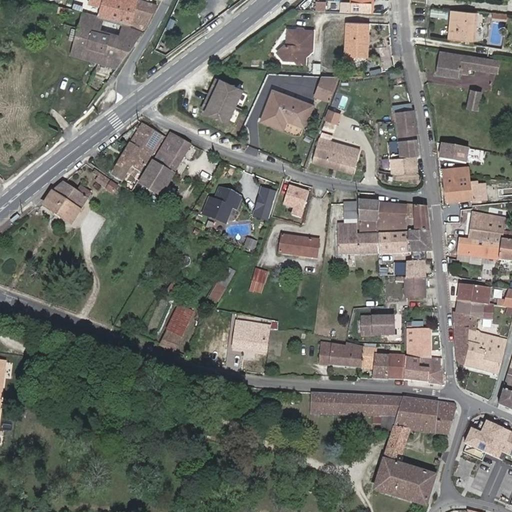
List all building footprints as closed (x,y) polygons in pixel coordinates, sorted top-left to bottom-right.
[(132,25),(138,0),(90,0),(89,4),(101,7),(98,16),(132,26),(132,25)] [(145,31),(158,5),(139,0),(138,0),(132,25),(145,31)] [(314,11),(325,11),(325,1),(314,1),(314,11)] [(68,9),(59,7),(58,14),(66,16),(68,9)] [(70,55),(118,69),(144,33),(131,28),(132,26),(98,16),(83,11),(78,28),(72,27),(69,38),(75,40),(70,55)] [(451,11),(449,40),(475,42),(478,14),(451,11)] [(371,24),(348,23),(346,55),(369,57),(371,24)] [(309,50),(313,50),(314,32),(305,32),(303,30),(295,29),(293,31),(287,31),(286,45),(279,52),(286,59),(294,59),(297,64),(303,64),(303,61),(309,56),(309,50)] [(500,61),(440,52),(436,74),(459,78),(459,73),(469,75),(470,69),(498,74),(500,61)] [(405,85),(404,76),(391,78),(393,87),(405,85)] [(330,103),(340,77),(324,77),(316,97),(330,103)] [(201,114),(228,125),(241,93),(215,82),(201,114)] [(479,110),(482,93),(470,91),(467,109),(479,110)] [(313,107),(274,92),(262,121),(284,130),(288,121),(305,128),(313,107)] [(394,118),(397,117),(397,113),(413,111),(412,104),(393,106),(394,118)] [(401,157),(418,157),(419,157),(415,111),(413,111),(397,113),(397,117),(401,154),(401,157)] [(338,116),(327,112),(323,121),(335,126),(338,116)] [(139,175),(145,165),(147,166),(164,137),(143,124),(112,175),(126,183),(124,187),(132,192),(141,176),(139,175)] [(191,145),(173,134),(162,153),(160,152),(140,185),(159,197),(191,145)] [(361,151),(330,142),(320,139),(312,162),(354,174),(361,151)] [(466,164),(469,149),(443,144),(441,153),(445,153),(443,160),(466,164)] [(471,163),(483,165),(485,151),(473,149),(471,163)] [(403,173),(419,173),(418,157),(401,157),(401,154),(392,155),(393,172),(403,172),(403,173)] [(472,203),(470,184),(468,169),(443,172),(446,206),(472,203)] [(119,187),(93,170),(92,173),(98,177),(95,182),(115,194),(119,187)] [(65,182),(52,192),(43,206),(73,226),(82,211),(81,210),(87,201),(91,195),(92,194),(80,187),(78,191),(65,182)] [(478,183),(470,184),(472,203),(477,203),(480,202),(479,200),(479,198),(478,186),(478,183)] [(259,195),(273,201),(276,192),(263,186),(259,195)] [(486,186),(478,186),(479,198),(487,197),(486,186)] [(302,193),(282,187),(278,200),(279,201),(299,206),(302,193)] [(234,195),(219,189),(215,200),(210,198),(205,209),(228,218),(232,207),(236,209),(239,202),(233,199),(234,195)] [(360,234),(377,233),(380,202),(380,201),(375,201),(375,194),(359,192),(360,234)] [(266,217),(273,201),(259,195),(252,211),(266,217)] [(299,206),(279,201),(277,208),(283,210),(283,208),(298,212),(299,206)] [(344,218),(357,218),(356,202),(344,202),(344,218)] [(379,233),(408,233),(408,205),(380,202),(377,233),(379,233)] [(408,233),(431,232),(428,207),(408,205),(408,233)] [(228,218),(205,209),(203,215),(226,223),(228,218)] [(457,255),(499,260),(504,232),(505,224),(506,220),(473,214),(469,239),(460,238),(457,255)] [(339,256),(380,255),(379,233),(377,233),(360,234),(359,234),(357,234),(357,223),(338,224),(339,256)] [(408,254),(433,253),(431,232),(408,233),(408,254)] [(511,232),(504,232),(499,260),(511,261),(511,232)] [(380,255),(408,254),(408,233),(379,233),(380,255)] [(279,253),(317,259),(320,240),(282,234),(279,253)] [(242,248),(253,252),(257,241),(246,237),(242,248)] [(204,262),(209,252),(204,249),(198,258),(204,262)] [(406,279),(422,279),(427,278),(427,262),(407,262),(406,279)] [(226,289),(236,272),(228,267),(217,284),(226,289)] [(268,272),(256,269),(252,282),(265,285),(268,272)] [(174,297),(182,283),(174,277),(165,292),(174,297)] [(422,279),(406,279),(406,298),(423,298),(422,279)] [(460,285),(458,303),(485,305),(484,319),(492,321),(494,306),(494,303),(490,302),(491,289),(460,285)] [(501,300),(502,291),(493,290),(492,299),(501,300)] [(511,290),(509,290),(505,301),(503,307),(504,308),(511,309),(511,308),(511,290)] [(485,305),(458,303),(456,313),(477,319),(484,321),(484,319),(485,305)] [(167,331),(181,338),(194,311),(180,304),(167,331)] [(460,366),(464,367),(468,347),(467,347),(469,331),(477,332),(477,319),(456,313),(453,312),(458,364),(460,366)] [(270,320),(238,314),(237,321),(269,326),(270,320)] [(362,317),(363,335),(395,333),(394,316),(362,317)] [(269,330),(271,331),(278,331),(279,322),(270,320),(269,326),(269,330)] [(269,326),(237,321),(236,329),(225,327),(222,350),(233,351),(233,349),(265,353),(269,330),(269,326)] [(407,329),(407,344),(432,345),(432,329),(413,329),(407,329)] [(174,352),(181,338),(167,331),(160,345),(174,352)] [(468,347),(464,367),(498,376),(507,340),(477,332),(469,331),(467,347),(468,347)] [(319,365),(361,369),(363,350),(363,348),(346,344),(346,347),(321,342),(319,365)] [(404,382),(443,385),(444,359),(432,357),(432,345),(407,344),(407,356),(404,356),(404,381),(404,382)] [(399,381),(404,381),(404,356),(375,354),(375,351),(363,350),(361,369),(374,370),(373,379),(399,381)] [(498,404),(511,410),(511,369),(510,369),(498,404)] [(375,491),(427,507),(428,507),(437,475),(402,465),(404,458),(402,457),(410,430),(449,435),(457,407),(453,404),(402,397),(311,393),(310,415),(372,416),(381,417),(397,417),(393,432),(375,491)] [(381,417),(372,416),(372,427),(381,427),(381,417)] [(381,432),(393,432),(397,417),(381,417),(381,427),(381,432)] [(464,446),(497,461),(502,451),(510,431),(489,422),(488,424),(486,423),(480,435),(471,431),(464,446)] [(511,431),(510,431),(502,451),(511,456),(511,431)]
